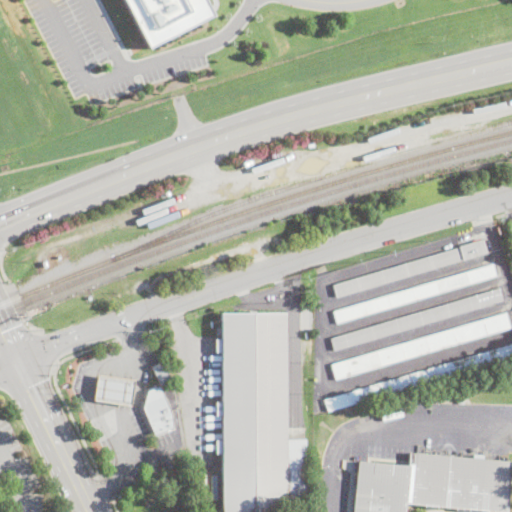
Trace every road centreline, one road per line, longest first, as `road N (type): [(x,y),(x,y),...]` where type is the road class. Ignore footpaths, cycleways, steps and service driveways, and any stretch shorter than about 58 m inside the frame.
road 1 (primary): [(511,60),(240,133),(0,225)]
road 2 (tertiary): [(511,195),(316,252),(13,357)]
road 3 (primary): [(13,357),(91,508)]
